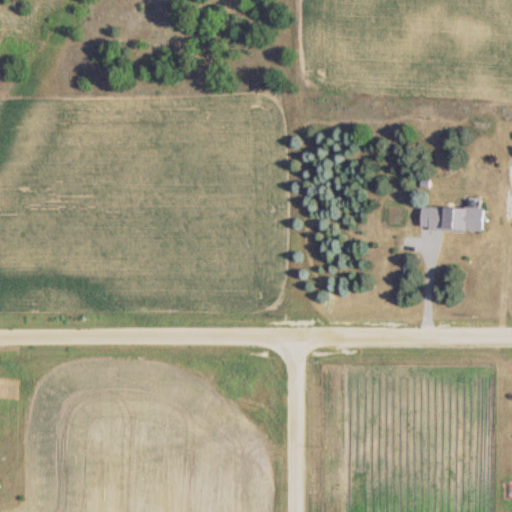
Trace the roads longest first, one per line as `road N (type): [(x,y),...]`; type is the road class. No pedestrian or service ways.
road 1 (residential): [(0,313),(511,309)]
road 2 (residential): [(286,511),(286,310)]
